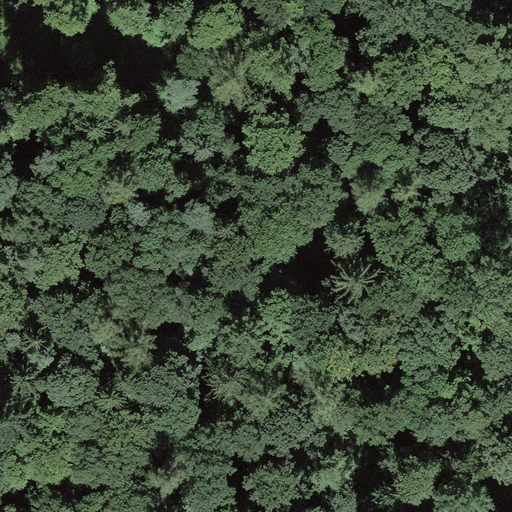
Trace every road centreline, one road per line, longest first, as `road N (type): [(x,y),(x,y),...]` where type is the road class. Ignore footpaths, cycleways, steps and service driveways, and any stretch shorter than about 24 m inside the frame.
road 1 (track): [(127,0),(188,316),(198,511)]
road 2 (track): [(0,22),(130,13)]
